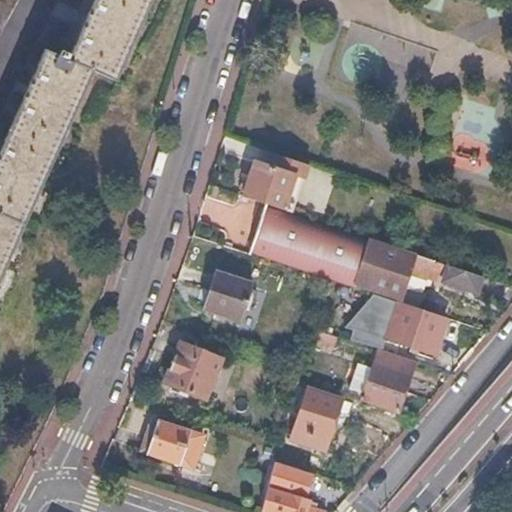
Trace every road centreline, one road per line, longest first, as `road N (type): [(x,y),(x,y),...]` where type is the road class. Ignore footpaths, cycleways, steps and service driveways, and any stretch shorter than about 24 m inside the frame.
road 1 (residential): [(228,0),(127,319),(44,504)]
road 2 (residential): [(364,511),(511,339)]
road 3 (secondary): [(511,398),(415,511)]
